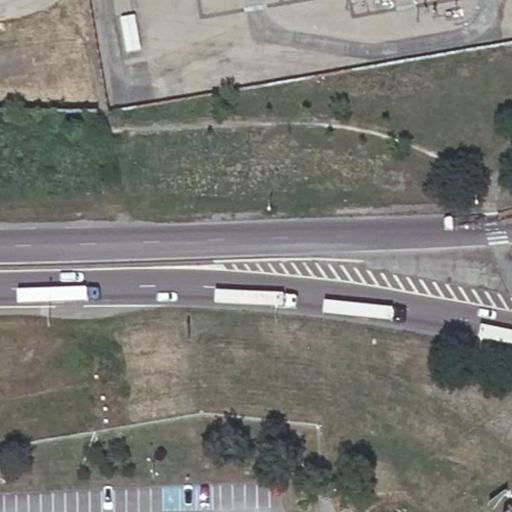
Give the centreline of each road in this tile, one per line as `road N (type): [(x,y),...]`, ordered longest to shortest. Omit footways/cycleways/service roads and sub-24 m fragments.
road 1 (trunk): [(0,291),(261,289),(511,329)]
road 2 (trunk): [(511,226),(0,248)]
